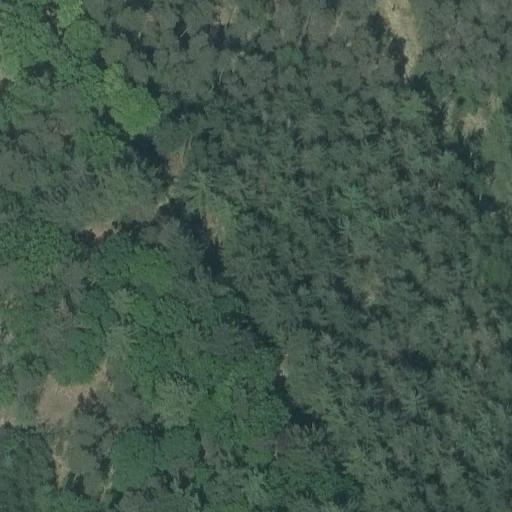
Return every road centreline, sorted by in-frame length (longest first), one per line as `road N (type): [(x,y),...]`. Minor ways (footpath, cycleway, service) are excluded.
road 1 (track): [(328,511),(31,0)]
road 2 (track): [(511,299),(445,123),(511,102)]
road 3 (track): [(0,252),(146,200)]
